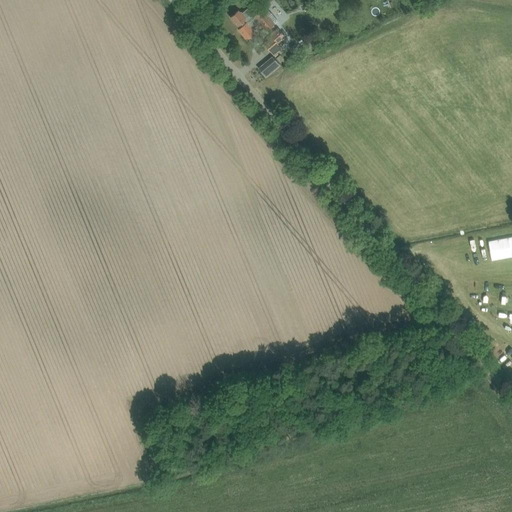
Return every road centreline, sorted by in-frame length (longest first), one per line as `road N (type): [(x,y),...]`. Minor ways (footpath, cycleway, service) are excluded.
road 1 (unclassified): [(511,393),(173,0)]
road 2 (unknown): [(323,90),(362,41),(410,17),(452,7),(511,12)]
